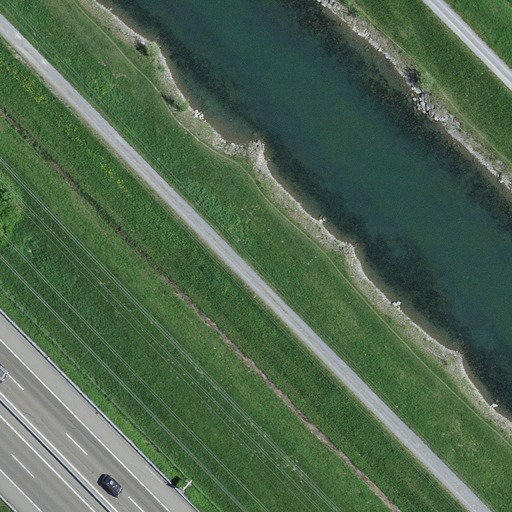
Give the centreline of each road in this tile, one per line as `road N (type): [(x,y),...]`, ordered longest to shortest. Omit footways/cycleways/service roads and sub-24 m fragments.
road 1 (track): [(0,24),(476,511)]
road 2 (motorway): [(143,511),(0,365)]
